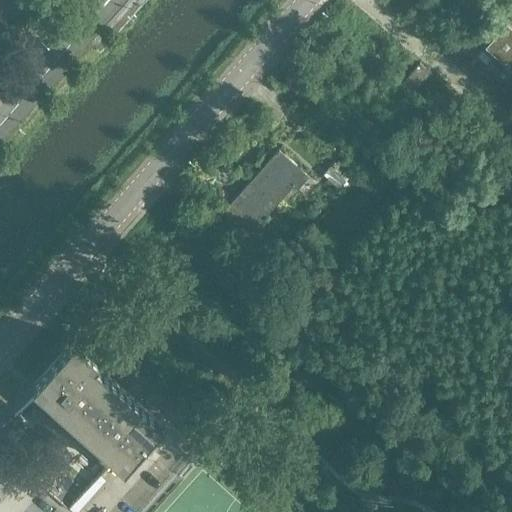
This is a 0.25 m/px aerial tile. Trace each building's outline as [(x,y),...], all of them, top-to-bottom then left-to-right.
[(511,27),(506,22),(485,45),(511,69),(511,27)] [(419,62),(404,79),(413,88),(429,70),(419,62)] [(298,187),(308,175),(278,148),(223,210),(253,237),(264,225),(260,221),(294,183),(298,187)] [(338,187),(345,179),(330,165),(323,172),(338,187)] [(252,252),(245,260),(244,260),(260,274),(267,266),(266,265),(273,257),(266,250),(260,256),(258,254),(256,256),(252,252)] [(143,406),(95,363),(78,348),(74,353),(63,365),(57,358),(43,374),(51,379),(40,392),(32,400),(48,414),(55,405),(99,445),(92,453),(106,466),(108,464),(114,457),(123,465),(161,422),(143,406)]
